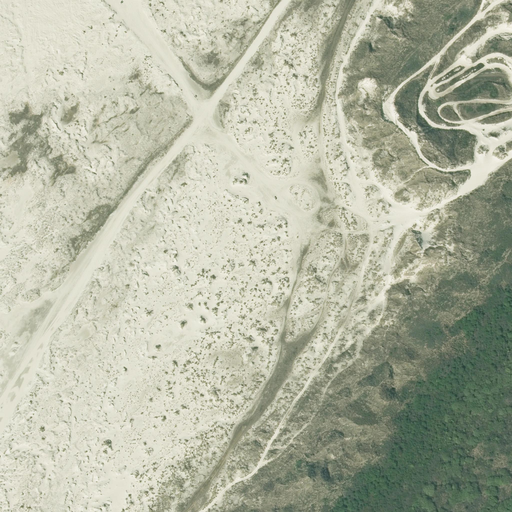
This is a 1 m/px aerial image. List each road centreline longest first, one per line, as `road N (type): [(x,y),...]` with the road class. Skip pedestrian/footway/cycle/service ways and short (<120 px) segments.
road 1 (track): [(350,0),(318,135),(326,210),(349,214),(366,229),(413,217),(511,158)]
road 2 (track): [(489,176),(475,156),(478,135),(445,129),(423,112),(424,92),(453,36),(511,5)]
